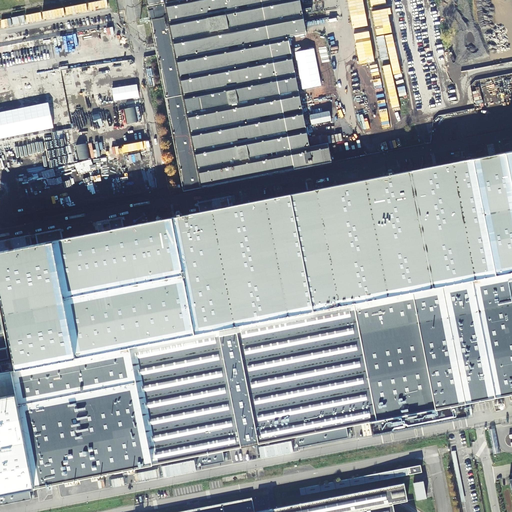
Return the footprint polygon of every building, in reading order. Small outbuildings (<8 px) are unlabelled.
[(153,36),(183,191),(331,163),(328,143),(309,146),(288,36),(306,33),(301,8),(310,6),(309,2),(301,4),(300,0),(146,0),(152,29),(143,30),(144,37),(153,36)] [(474,205),(476,220),(511,214),(511,205),(511,199),(474,205)] [(423,220),(424,228),(431,227),(430,219),(423,220)] [(336,241),(347,240),(345,223),(334,225),(336,241)] [(511,273),(15,370),(0,373),(0,505),(31,499),(29,489),(199,455),(201,466),(225,461),(223,451),(296,436),(298,447),(349,437),(347,426),(370,422),(372,435),(468,416),(466,403),(511,394),(511,273)] [(307,302),(386,290),(385,282),(306,295),(307,302)] [(0,311),(0,359),(9,358),(0,311)] [(423,471),(421,464),(389,471),(383,472),(302,488),(303,495),(384,479),(391,478),(423,471)] [(412,481),(416,499),(426,497),(423,479),(412,481)] [(395,511),(394,504),(408,501),(405,482),(255,511),(253,497),(175,511),(395,511)]
